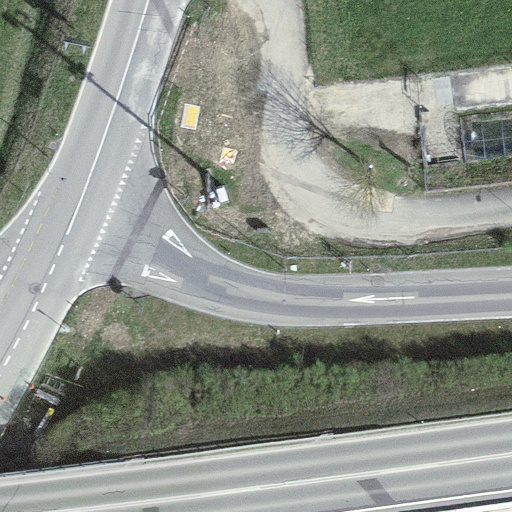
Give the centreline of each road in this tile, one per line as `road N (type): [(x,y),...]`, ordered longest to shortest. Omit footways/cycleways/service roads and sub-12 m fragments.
road 1 (motorway): [(511,452),(50,511)]
road 2 (motorway): [(511,292),(349,299),(247,292),(184,268),(75,208)]
road 3 (primary): [(148,0),(75,208)]
